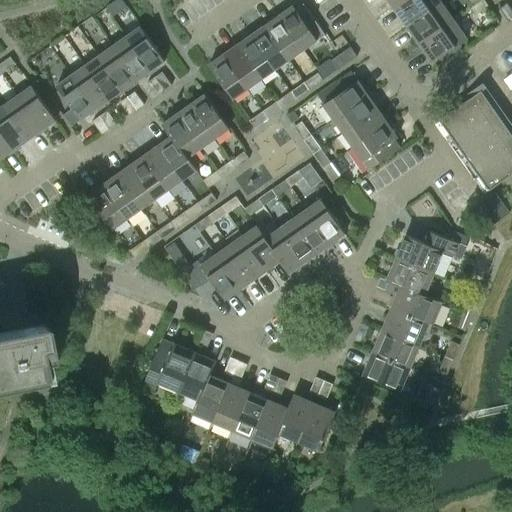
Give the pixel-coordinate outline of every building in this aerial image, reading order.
[(441,1),(440,0),(405,0),(394,8),(407,26),(441,1)] [(488,6),(484,0),(480,0),(470,8),(475,15),(488,6)] [(453,19),(441,1),(407,26),(419,43),(453,19)] [(303,3),(295,8),(300,15),(307,9),(303,3)] [(511,19),(511,10),(507,3),(500,8),(509,21),(511,19)] [(293,5),(279,15),(303,50),(317,39),(325,34),(317,23),(307,9),(300,15),(295,8),(293,5)] [(303,50),(279,15),(265,25),(289,59),(303,50)] [(467,38),(453,19),(419,43),(432,62),(467,38)] [(289,59),(265,25),(251,34),(275,69),(289,59)] [(126,36),(150,70),(165,60),(140,26),(126,36)] [(251,34),(237,44),(261,78),(275,69),(251,34)] [(126,36),(112,46),(136,80),(150,70),(126,36)] [(224,54),(248,88),(261,78),(237,44),(224,54)] [(123,90),(136,80),(112,46),(98,55),(123,90)] [(331,59),(338,69),(357,56),(350,46),(331,59)] [(248,88),(224,54),(209,64),(233,98),(248,88)] [(109,99),(123,90),(98,55),(85,65),(109,99)] [(0,63),(0,70),(2,73),(15,64),(10,56),(0,63)] [(71,75),(95,109),(109,99),(85,65),(71,75)] [(162,71),(155,76),(164,90),(172,84),(162,71)] [(304,81),(310,89),(323,79),(318,72),(304,81)] [(80,119),(95,109),(71,75),(56,85),(72,108),(80,119)] [(164,90),(155,76),(147,82),(157,95),(164,90)] [(334,119),(368,95),(358,80),(323,104),(334,119)] [(310,89),(304,81),(291,91),(296,98),(310,89)] [(17,95),(41,130),(56,119),(32,85),(17,95)] [(135,90),(127,96),(137,109),(144,104),(135,90)] [(511,173),(511,133),(481,90),(440,119),(489,189),(511,173)] [(296,98),(291,91),(277,101),(282,108),(296,98)] [(191,104),(215,138),(229,128),(205,93),(191,104)] [(17,95),(4,105),(28,139),(41,130),(17,95)] [(368,95),(334,119),(343,132),(378,108),(368,95)] [(137,109),(127,96),(120,101),(129,114),(137,109)] [(277,101),(263,110),(268,118),(282,108),(277,101)] [(215,138),(191,104),(177,113),(201,148),(215,138)] [(0,107),(0,129),(14,149),(28,139),(4,105),(0,107)] [(72,108),(63,114),(72,125),(80,119),(72,108)] [(387,122),(378,108),(343,132),(353,146),(387,122)] [(107,110),(100,115),(109,128),(117,123),(107,110)] [(268,118),(263,110),(250,120),(255,127),(268,118)] [(162,124),(171,136),(172,135),(187,157),(188,157),(201,148),(177,113),(162,124)] [(109,128),(100,115),(92,120),(102,134),(109,128)] [(304,140),(311,134),(302,121),(294,126),(304,140)] [(387,122),(353,146),(369,169),(400,147),(394,139),(397,137),(387,122)] [(0,158),(14,149),(0,129),(0,158)] [(321,148),(311,134),(304,140),(314,153),(321,148)] [(158,145),(182,179),(197,169),(188,157),(187,157),(172,135),(171,136),(158,145)] [(158,145),(144,155),(168,189),(182,179),(158,145)] [(324,167),(331,162),(321,148),(314,153),(324,167)] [(230,160),(236,168),(249,158),(244,151),(230,160)] [(131,164),(155,199),(168,189),(144,155),(131,164)] [(230,160),(217,170),(222,177),(236,168),(230,160)] [(331,162),(324,167),(333,180),(340,175),(331,162)] [(117,174),(141,208),(155,199),(131,164),(117,174)] [(222,177),(217,170),(203,180),(208,187),(222,177)] [(299,170),(286,179),(291,186),(305,177),(299,170)] [(103,184),(127,218),(141,208),(117,174),(103,184)] [(286,179),(272,189),(277,196),(291,186),(286,179)] [(127,218),(103,184),(88,194),(113,228),(127,218)] [(272,189),(259,198),(264,206),(277,196),(272,189)] [(198,202),(203,209),(216,199),(211,192),(198,202)] [(493,224),(509,212),(495,192),(479,204),(493,224)] [(222,205),(228,213),(241,203),(236,196),(222,205)] [(250,215),(264,206),(259,198),(245,208),(250,215)] [(321,198),(307,209),(331,243),(345,233),(321,198)] [(203,209),(198,202),(184,211),(189,219),(203,209)] [(222,205),(209,215),(214,222),(228,213),(222,205)] [(331,243),(307,209),(293,218),(317,253),(331,243)] [(189,219),(184,211),(170,221),(176,228),(189,219)] [(214,222),(209,215),(195,224),(200,232),(214,222)] [(293,218),(279,228),(303,262),(317,253),(293,218)] [(176,228),(170,221),(157,231),(162,238),(176,228)] [(258,225),(243,235),(267,270),(280,260),(281,260),(266,238),(266,237),(258,225)] [(279,228),(266,237),(266,238),(281,260),(280,260),(289,273),(303,262),(279,228)] [(447,237),(465,245),(469,237),(450,229),(447,237)] [(396,257),(434,273),(443,251),(461,258),(466,246),(465,245),(447,237),(429,230),(424,242),(406,234),(396,257)] [(157,231),(143,240),(148,248),(162,238),(157,231)] [(243,235),(230,245),(254,279),(267,270),(243,235)] [(148,248),(143,240),(129,250),(134,257),(148,248)] [(174,242),(167,247),(165,248),(170,254),(172,253),(178,249),(174,242)] [(230,245),(216,254),(240,289),(254,279),(230,245)] [(226,299),(240,289),(216,254),(202,265),(198,260),(189,266),(202,285),(211,279),(226,299)] [(434,273),(396,257),(387,280),(400,286),(401,285),(424,295),(425,294),(434,273)] [(401,285),(400,286),(391,307),(429,323),(433,324),(442,301),(425,294),(424,295),(401,285)] [(470,295),(464,310),(472,314),(479,299),(470,295)] [(429,323),(391,307),(382,329),(420,345),(429,323)] [(472,314),(464,310),(457,326),(466,329),(472,314)] [(0,381),(43,373),(41,359),(50,357),(43,323),(0,331),(0,381)] [(420,345),(382,329),(373,351),(410,367),(420,345)] [(206,348),(213,333),(205,330),(198,345),(206,348)] [(158,382),(179,390),(195,352),(174,343),(174,344),(162,339),(144,382),(156,388),(158,382)] [(451,340),(445,355),(453,359),(460,344),(451,340)] [(410,367),(373,351),(363,375),(401,390),(410,367)] [(216,361),(195,352),(179,390),(198,398),(199,399),(209,374),(210,375),(216,361)] [(453,359),(445,355),(438,371),(447,374),(453,359)] [(232,376),(239,360),(230,357),(224,372),(232,376)] [(247,364),(239,360),(232,376),(241,379),(247,364)] [(213,421),(229,383),(210,375),(209,374),(199,399),(198,398),(192,412),(213,421)] [(272,392),(278,377),(270,374),(264,389),(272,392)] [(287,381),(278,377),(272,392),(280,396),(287,381)] [(318,395),(324,380),(316,377),(309,392),(318,395)] [(333,384),(324,380),(318,395),(326,399),(333,384)] [(249,391),(229,383),(213,421),(233,429),(249,391)] [(432,386),(426,401),(434,404),(440,389),(432,386)] [(253,438),(269,399),(249,391),(233,429),(253,438)] [(298,441),(315,402),(294,393),(288,407),(289,408),(278,433),(279,433),(298,441)] [(288,407),(269,399),(253,438),(274,447),(279,433),(278,433),(289,408),(288,407)] [(336,411),(315,402),(298,441),(319,450),(336,411)] [(182,444),(177,456),(194,463),(199,451),(182,444)] [(199,456),(196,464),(205,468),(208,459),(199,456)]
